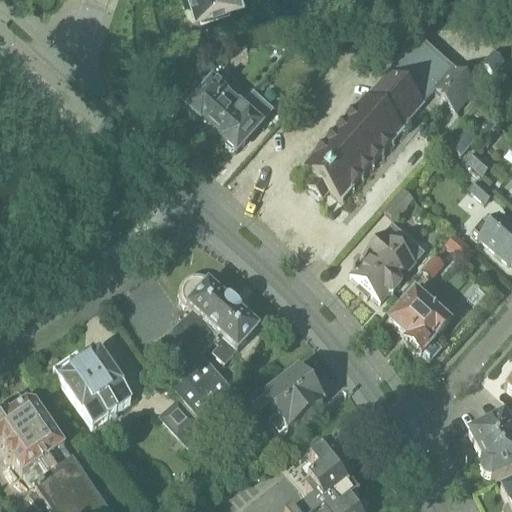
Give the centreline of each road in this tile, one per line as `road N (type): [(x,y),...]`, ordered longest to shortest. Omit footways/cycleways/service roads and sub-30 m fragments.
road 1 (tertiary): [(398,429),(325,333),(195,208)]
road 2 (residential): [(0,345),(195,208)]
road 3 (tertiary): [(195,208),(53,80)]
road 4 (residential): [(398,429),(511,315)]
